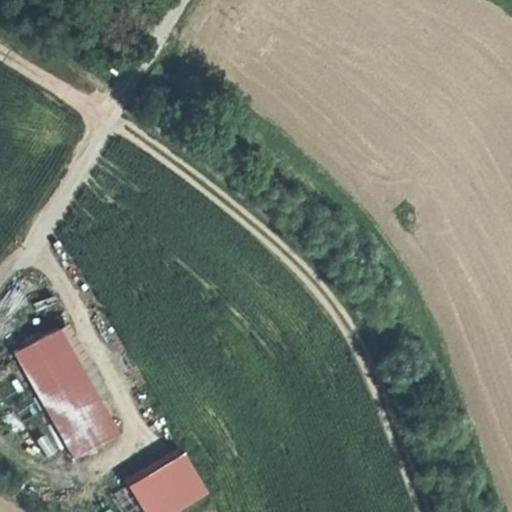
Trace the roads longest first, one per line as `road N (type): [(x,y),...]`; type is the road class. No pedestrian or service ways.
road 1 (track): [(438,511),(374,346),(343,289),(296,242),(117,109)]
road 2 (track): [(0,291),(182,0)]
road 3 (track): [(124,99),(0,27)]
road 4 (track): [(109,121),(0,60)]
